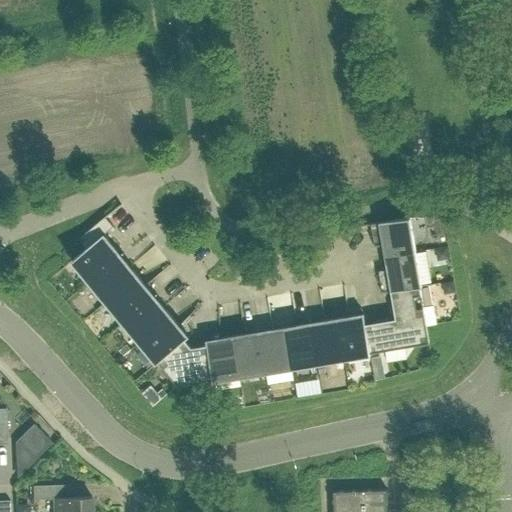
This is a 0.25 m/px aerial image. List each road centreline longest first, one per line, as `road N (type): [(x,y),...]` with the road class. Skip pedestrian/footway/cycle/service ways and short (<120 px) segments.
road 1 (tertiary): [(0,320),(112,440),(154,464),(210,466),(457,413)]
road 2 (residential): [(123,189),(210,295),(342,271)]
road 3 (residential): [(196,169),(176,0)]
road 4 (residential): [(0,239),(123,189)]
